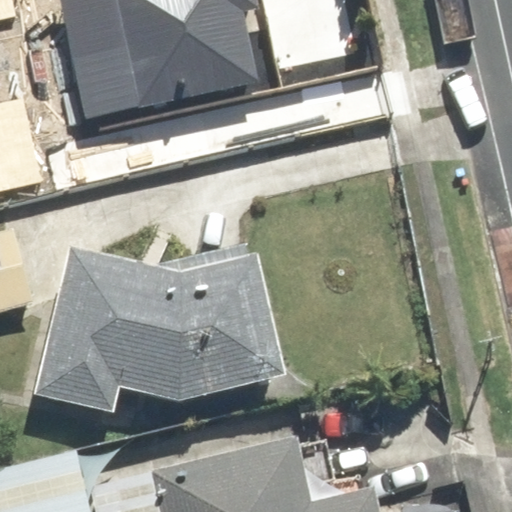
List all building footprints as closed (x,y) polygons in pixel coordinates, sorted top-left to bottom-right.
[(0,0),(0,27),(36,20),(31,0),(0,0)] [(22,70),(36,153),(103,141),(99,119),(256,93),(244,25),(256,23),(251,0),(109,0),(110,5),(70,12),(79,61),(22,70)] [(369,77),(280,95),(291,146),(379,128),(369,77)] [(14,239),(0,242),(0,319),(32,312),(14,239)] [(256,265),(176,282),(65,256),(30,406),(113,425),(119,399),(176,412),(283,389),(256,265)] [(374,511),(372,499),(308,511),(296,447),(150,475),(157,511),(374,511)] [(89,511),(75,452),(0,469),(0,511),(89,511)]
